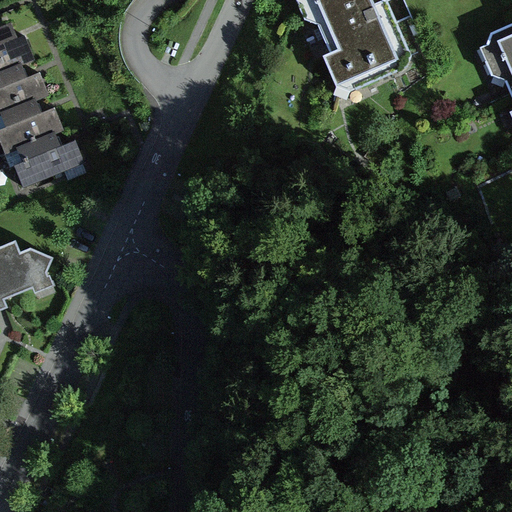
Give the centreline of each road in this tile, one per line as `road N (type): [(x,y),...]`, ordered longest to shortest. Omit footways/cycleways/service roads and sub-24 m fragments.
road 1 (residential): [(124,243),(179,278),(189,294),(187,511)]
road 2 (residential): [(0,499),(124,243)]
road 3 (residential): [(124,243),(238,0)]
